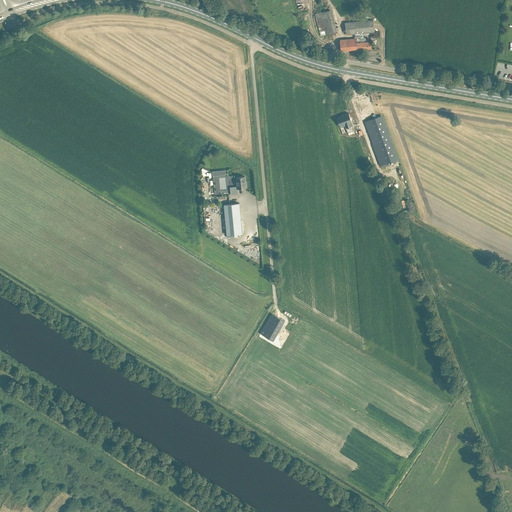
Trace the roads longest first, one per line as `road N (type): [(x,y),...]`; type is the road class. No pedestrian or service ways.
road 1 (track): [(492,476),(392,206)]
road 2 (unclassified): [(274,301),(249,44)]
road 3 (unclassified): [(249,44),(185,15),(119,2),(62,6),(14,26)]
road 4 (unclassified): [(511,89),(345,61)]
road 5 (primary): [(511,99),(345,71)]
road 6 (unclassified): [(511,106),(345,78)]
road 7 (unclassified): [(392,206),(345,78)]
